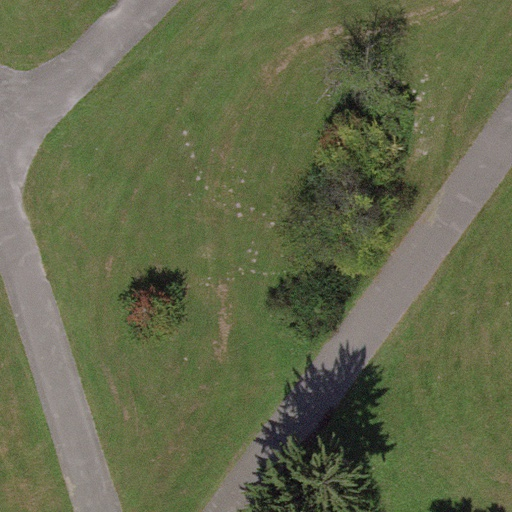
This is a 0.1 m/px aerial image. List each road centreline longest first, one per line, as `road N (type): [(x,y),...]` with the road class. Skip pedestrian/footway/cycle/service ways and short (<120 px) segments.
road 1 (track): [(203,511),(511,106)]
road 2 (track): [(0,176),(96,511)]
road 3 (track): [(0,149),(148,0)]
